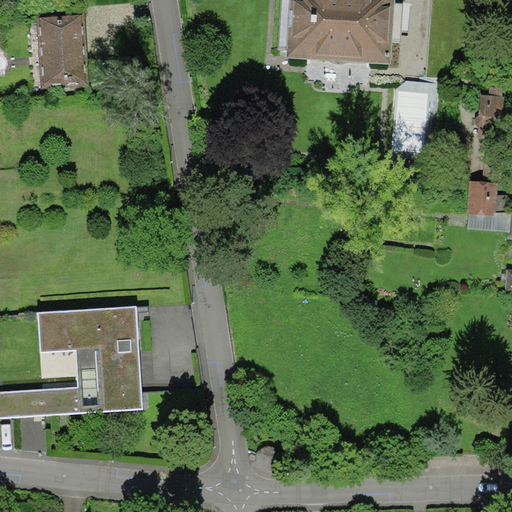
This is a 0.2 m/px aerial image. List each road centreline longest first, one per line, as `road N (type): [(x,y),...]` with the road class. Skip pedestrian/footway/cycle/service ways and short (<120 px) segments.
road 1 (residential): [(162,0),(238,492)]
road 2 (residential): [(511,486),(238,492)]
road 3 (residential): [(238,492),(0,473)]
